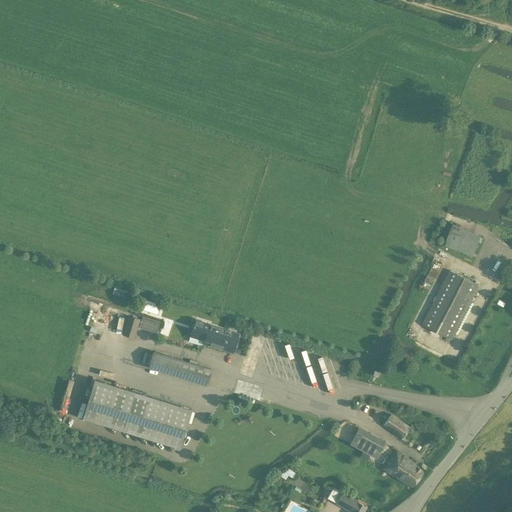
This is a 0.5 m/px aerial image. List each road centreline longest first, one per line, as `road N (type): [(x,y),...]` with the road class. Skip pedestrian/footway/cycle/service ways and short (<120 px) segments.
road 1 (track): [(511,33),(498,28),(471,48),(381,29),(331,52),(148,0)]
road 2 (unknown): [(484,416),(394,392),(290,386),(110,347)]
road 3 (unclassified): [(416,495),(511,383)]
